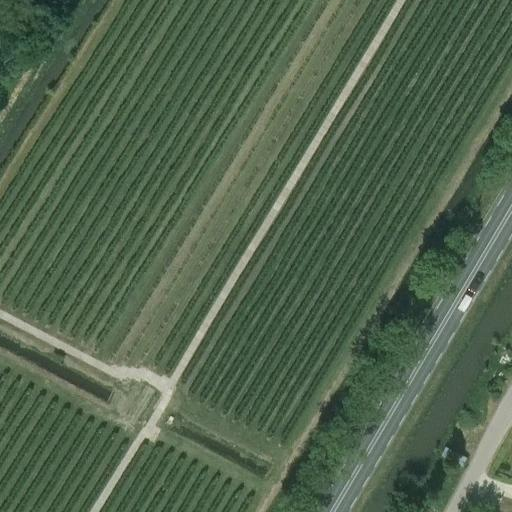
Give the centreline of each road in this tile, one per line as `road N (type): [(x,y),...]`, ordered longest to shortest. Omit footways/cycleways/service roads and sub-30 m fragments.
road 1 (primary): [(332,511),(511,204)]
road 2 (track): [(0,121),(77,0)]
road 3 (unclassified): [(452,511),(511,400)]
